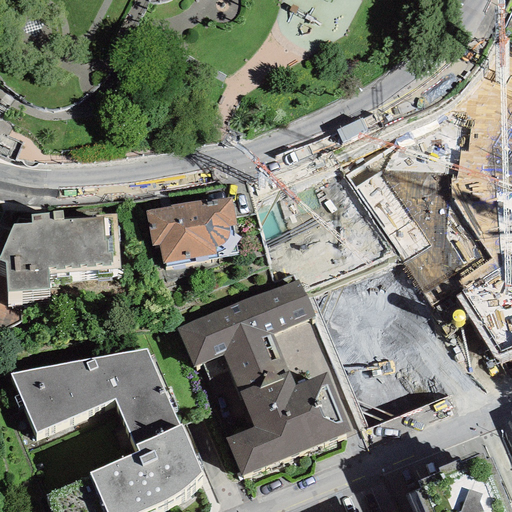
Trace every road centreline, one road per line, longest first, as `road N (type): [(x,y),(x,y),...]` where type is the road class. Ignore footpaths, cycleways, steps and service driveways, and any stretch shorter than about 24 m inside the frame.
road 1 (residential): [(488,0),(441,82),(350,136),(228,171),(128,182),(0,178)]
road 2 (residential): [(255,511),(511,403)]
road 3 (residential): [(155,352),(243,511)]
